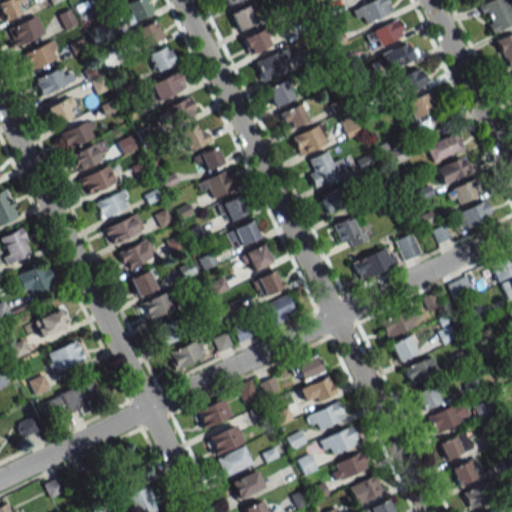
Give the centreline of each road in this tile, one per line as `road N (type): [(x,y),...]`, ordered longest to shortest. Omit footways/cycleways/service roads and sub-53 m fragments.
road 1 (residential): [(0,478),(511,229)]
road 2 (residential): [(426,511),(179,0)]
road 3 (residential): [(197,511),(0,105)]
road 4 (residential): [(511,174),(427,0)]
